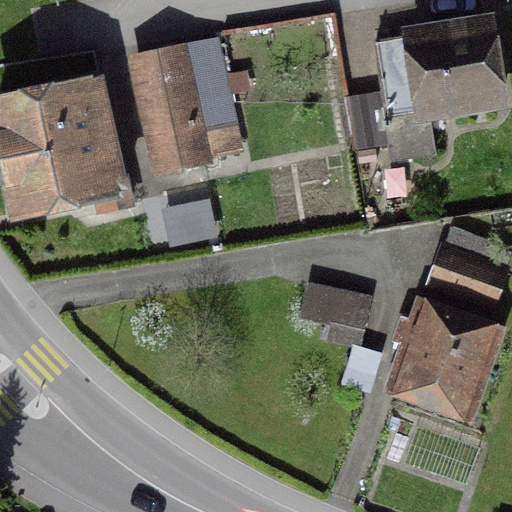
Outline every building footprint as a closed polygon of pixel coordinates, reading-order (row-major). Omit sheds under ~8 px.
[(495,103),(484,29),(373,46),(381,95),(345,101),(352,153),(390,147),(386,120),(495,103)] [(200,163),(177,55),(132,65),(156,173),(200,163)] [(122,194),(98,84),(0,106),(0,148),(15,217),(122,194)] [(500,276),(439,254),(417,317),(393,386),(464,411),(492,335),(480,331),(500,276)] [(327,339),(330,325),(359,332),(365,303),(306,289),(299,319),(319,324),(316,336),(327,339)]
